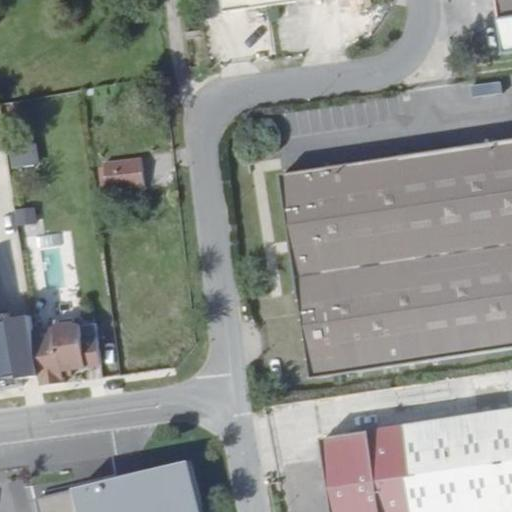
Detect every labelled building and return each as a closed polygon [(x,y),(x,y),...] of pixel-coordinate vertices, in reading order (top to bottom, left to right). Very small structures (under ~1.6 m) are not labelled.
[(317,0),(212,0),(215,15),(317,0)] [(511,0),(485,0),(494,57),(511,54),(511,0)] [(40,162),(33,138),(6,145),(12,169),(40,162)] [(410,366),(425,364),(511,350),(511,139),(394,158),(379,160),(272,177),(305,382),(410,366)] [(109,195),(137,192),(134,164),(107,166),(109,195)] [(17,225),(35,223),(33,207),(16,209),(17,225)] [(30,347),(38,398),(60,395),(59,385),(98,379),(91,338),(71,341),(70,333),(51,336),(52,344),(30,347)] [(362,435),(374,511),(511,511),(511,422),(510,412),(362,435)] [(326,511),(374,511),(362,435),(316,442),(326,511)] [(80,491),(85,511),(204,511),(193,464),(80,491)]
